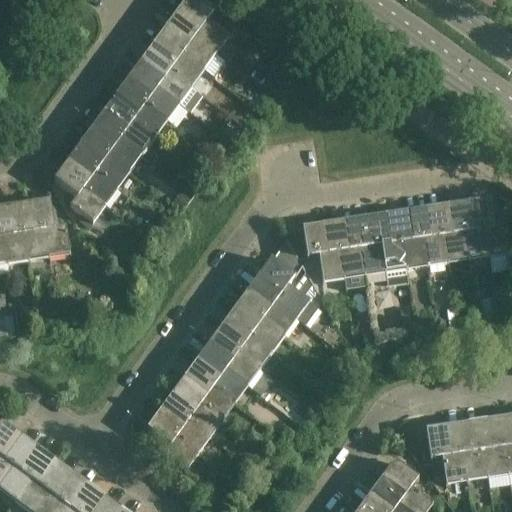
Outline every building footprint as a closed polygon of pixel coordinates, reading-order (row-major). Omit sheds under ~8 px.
[(193,0),(188,0),(178,15),(202,32),(195,42),(216,58),(236,30),(193,0)] [(178,15),(166,32),(189,49),(182,59),(204,75),(205,74),(214,81),(225,66),(216,59),(216,58),(195,42),(202,32),(178,15)] [(192,92),(204,75),(182,59),(189,49),(166,32),(154,49),(177,66),(170,76),(192,92)] [(198,97),(192,92),(170,76),(177,66),(154,49),(141,66),(165,83),(158,93),(180,109),(191,117),(199,105),(195,102),(198,97)] [(167,126),(180,109),(158,93),(165,83),(141,66),(129,82),(153,100),(145,110),(167,126)] [(155,143),(167,126),(145,110),(153,100),(129,82),(117,100),(140,117),(133,127),(155,143)] [(143,160),(155,143),(133,127),(140,117),(117,100),(104,117),(128,134),(121,144),(143,160)] [(131,177),(143,160),(121,144),(128,134),(104,117),(92,134),(115,151),(108,161),(131,177)] [(118,194),(131,177),(108,161),(115,151),(92,134),(80,150),(104,167),(96,177),(118,194)] [(107,210),(118,194),(96,177),(104,167),(80,150),(68,167),(91,184),(84,194),(107,210)] [(94,227),(107,210),(84,194),(91,184),(68,167),(55,185),(78,201),(71,211),(94,227)] [(182,214),(190,202),(180,195),(172,206),(182,214)] [(490,204),(469,207),(473,236),(485,234),(490,261),(511,258),(510,254),(511,253),(511,217),(505,218),(504,216),(492,218),(490,204)] [(52,205),(30,208),(34,238),(46,236),(50,263),(71,259),(67,231),(56,233),(52,205)] [(469,207),(448,211),(452,239),(465,237),(469,264),(490,261),(485,234),(473,236),(469,207)] [(29,266),(50,263),(46,236),(34,238),(30,208),(9,211),(14,241),(25,239),(29,266)] [(9,211),(0,212),(0,242),(4,242),(8,269),(29,266),(25,239),(14,241),(9,211)] [(448,268),(469,264),(465,237),(452,239),(448,211),(428,214),(432,243),(444,240),(448,268)] [(428,214),(407,217),(411,246),(424,244),(428,271),(448,268),(444,240),(432,243),(428,214)] [(407,274),(428,271),(424,244),(411,246),(407,217),(386,220),(390,249),(403,247),(407,274)] [(82,219),(79,224),(87,230),(90,226),(82,219)] [(390,249),(386,220),(365,224),(369,252),(382,250),(386,277),(387,286),(391,285),(394,290),(409,288),(407,274),(403,247),(390,249)] [(365,280),(386,277),(382,250),(369,252),(365,224),(344,227),(348,255),(361,253),(365,280)] [(344,227),(323,230),(328,258),(340,256),(344,283),(365,280),(361,253),(348,255),(344,227)] [(324,286),(344,283),(340,256),(328,258),(323,230),(282,237),(298,264),(319,260),(324,286)] [(0,242),(0,270),(8,269),(4,242),(0,242)] [(272,264),(259,281),(283,298),(276,308),(297,323),(317,295),(303,272),(296,281),(272,264)] [(285,340),(297,323),(276,308),(283,298),(259,281),(247,298),(270,315),(264,325),(285,340)] [(272,357),(285,340),(264,325),(270,315),(247,298),(235,315),(258,332),(251,341),(272,357)] [(399,313),(403,335),(412,334),(409,311),(399,313)] [(458,331),(455,312),(447,313),(450,332),(458,331)] [(260,374),(272,357),(251,341),(258,332),(235,315),(223,331),(246,349),(239,359),(260,374)] [(12,318),(0,319),(0,340),(15,338),(12,318)] [(468,319),(457,321),(458,331),(469,329),(468,319)] [(248,391),(260,374),(239,359),(246,349),(223,331),(210,348),(234,366),(227,376),(248,391)] [(366,357),(376,356),(374,344),(372,332),(362,333),(364,346),(366,357)] [(236,408),(248,391),(227,376),(234,366),(210,348),(198,366),(221,382),(214,393),(236,408)] [(223,425),(236,408),(214,393),(221,382),(198,366),(185,383),(209,400),(202,410),(223,425)] [(211,442),(223,425),(202,410),(209,400),(185,383),(173,400),(197,417),(190,426),(211,442)] [(198,459),(211,442),(190,426),(197,417),(173,400),(161,417),(184,433),(177,444),(198,459)] [(186,476),(198,459),(177,444),(184,433),(161,417),(148,434),(171,451),(164,460),(186,476)] [(511,440),(509,422),(488,425),(493,454),(504,452),(509,479),(511,478),(511,440)] [(483,455),(487,482),(509,479),(504,452),(493,454),(488,425),(468,428),(472,457),(483,455)] [(0,433),(0,490),(15,470),(5,463),(22,440),(5,427),(0,433)] [(468,428),(447,431),(451,460),(463,458),(468,485),(487,482),(483,455),(472,457),(468,428)] [(451,460),(447,431),(426,434),(430,463),(442,462),(446,488),(468,485),(463,458),(451,460)] [(39,452),(22,440),(5,463),(15,470),(0,490),(0,493),(16,505),(31,483),(22,476),(39,452)] [(16,505),(25,511),(35,511),(48,495),(38,488),(56,465),(39,452),(22,476),(31,483),(16,505)] [(272,462),(261,453),(250,468),(262,476),(272,462)] [(395,464),(382,482),(406,500),(398,509),(401,511),(430,511),(434,507),(413,491),(419,482),(395,464)] [(73,477),(56,465),(38,488),(48,495),(35,511),(62,511),(65,508),(55,500),(73,477)] [(238,484),(246,490),(255,478),(247,472),(238,484)] [(62,511),(72,511),(89,490),(73,477),(55,500),(65,508),(62,511)] [(382,482),(370,499),(387,511),(401,511),(398,509),(406,500),(382,482)] [(97,511),(105,502),(89,490),(72,511),(97,511)] [(387,511),(370,499),(360,511),(387,511)] [(119,511),(105,502),(97,511),(119,511)]
